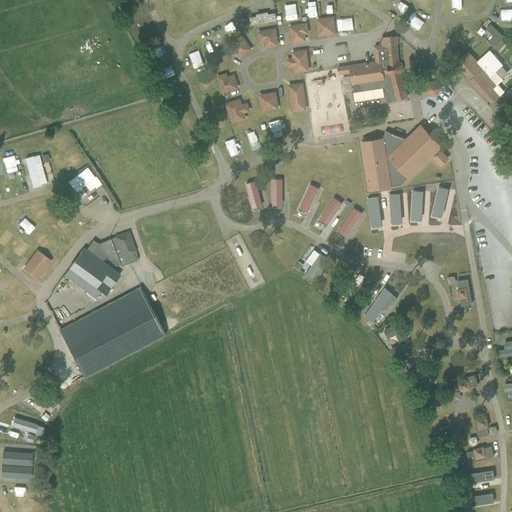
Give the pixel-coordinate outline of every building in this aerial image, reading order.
[(403,11),(406,2),(399,0),(394,0),(392,8),(403,11)] [(451,0),(452,9),(460,9),(459,0),(451,0)] [(511,9),(499,9),(498,19),(511,19),(511,9)] [(285,13),(288,21),(297,18),(294,10),(285,13)] [(251,26),(276,21),(275,13),(268,14),(267,12),(256,14),(256,16),(249,17),(251,26)] [(319,21),(320,33),(332,31),(330,20),(319,21)] [(490,23),(486,27),(483,24),(476,31),(497,50),(507,39),(490,23)] [(302,25),(290,28),(292,42),(304,40),(302,25)] [(459,38),(470,50),(479,42),(467,29),(459,38)] [(274,30),(262,32),(264,42),(265,47),(277,45),(274,30)] [(397,100),(397,99),(407,97),(405,91),(401,74),(404,70),(403,64),(399,60),(397,43),(397,36),(385,38),(381,38),(381,45),(374,46),(375,62),(350,66),(351,76),(353,85),(354,92),(384,87),(386,103),(397,100)] [(241,38),(231,45),(237,53),(240,57),(250,50),(241,38)] [(211,54),(220,48),(214,39),(205,44),(211,54)] [(186,57),(190,65),(197,62),(198,65),(207,61),(203,50),(186,57)] [(305,51),(293,53),(294,58),(295,65),(296,71),(307,69),(305,51)] [(468,52),(456,63),(481,90),(480,91),(491,102),(498,95),(503,91),(497,84),(502,79),(495,71),(500,66),(502,65),(490,51),(477,63),(468,52)] [(233,76),(219,81),(223,92),(237,88),(233,76)] [(435,80),(424,87),(431,97),(442,90),(435,80)] [(506,101),(500,107),(505,112),(511,105),(511,86),(501,96),(506,101)] [(302,89),(289,91),(292,111),(305,109),(302,89)] [(275,98),(261,100),(263,110),(277,108),(275,98)] [(239,101),(227,105),(233,122),(245,118),(243,114),(241,106),(239,101)] [(190,110),(172,118),(177,128),(194,120),(190,110)] [(268,137),(278,135),(277,125),(267,126),(268,137)] [(406,139),(402,138),(403,138),(401,137),(401,138),(399,137),(393,135),(394,134),(392,134),(388,132),(385,131),(382,138),(361,141),(369,190),(401,185),(432,155),(434,157),(433,158),(441,166),(448,159),(440,152),(437,150),(441,146),(432,137),(421,125),(406,139)] [(66,154),(73,150),(67,137),(59,141),(66,154)] [(229,158),(240,154),(234,138),(223,142),(229,158)] [(39,154),(25,157),(31,187),(45,184),(39,154)] [(13,172),(11,161),(3,163),(5,173),(13,172)] [(95,188),(83,173),(67,185),(75,195),(84,188),(88,193),(95,188)] [(283,205),(282,178),(271,179),(271,205),(283,205)] [(255,180),(244,183),(251,209),(261,206),(255,180)] [(100,184),(95,188),(95,189),(100,196),(106,192),(100,184)] [(309,184),(298,207),(308,212),(319,188),(309,184)] [(319,219),(328,225),(342,203),(333,197),(319,219)] [(232,216),(234,216),(235,216),(237,216),(238,216),(239,215),(240,214),(241,213),(242,211),(242,210),(242,209),(242,207),(241,206),(241,205),(240,204),(239,203),(238,202),(236,201),(235,201),(233,201),(232,201),(231,202),(230,203),(228,204),(228,205),(227,206),(227,208),(227,209),(227,210),(227,212),(228,213),(229,214),(230,215),(231,216),(232,216)] [(337,231),(346,237),(362,213),(352,207),(337,231)] [(64,276),(96,299),(101,292),(105,295),(120,275),(102,261),(106,257),(116,266),(120,264),(121,266),(138,260),(135,252),(136,252),(129,232),(114,237),(114,238),(98,244),(93,240),(86,249),(84,248),(64,276)] [(342,235),(333,234),(332,246),(342,246),(342,235)] [(452,235),(428,243),(432,256),(456,248),(452,235)] [(314,253),(309,260),(318,267),(326,255),(319,251),(321,248),(316,245),(311,251),(314,253)] [(37,252),(27,265),(39,275),(49,261),(37,252)] [(142,270),(135,265),(116,288),(123,294),(142,270)] [(316,288),(323,291),(335,271),(329,267),(316,288)] [(455,288),(457,298),(459,298),(460,305),(471,303),(467,278),(456,280),(457,287),(455,288)] [(59,330),(84,378),(165,335),(140,287),(59,330)] [(369,306),(364,302),(357,312),(362,315),(369,306)] [(511,311),(494,314),(495,320),(511,318),(511,311)] [(396,333),(400,341),(408,337),(400,321),(384,329),(388,337),(396,333)] [(511,355),(511,341),(497,343),(498,356),(511,355)] [(395,346),(389,349),(393,357),(399,354),(395,346)] [(428,380),(420,365),(407,370),(414,386),(428,380)] [(478,386),(475,375),(450,381),(452,391),(459,390),(460,392),(470,390),(470,388),(478,386)] [(422,383),(415,386),(418,392),(425,389),(422,383)] [(487,428),(488,428),(486,416),(484,417),(483,410),(472,412),(478,437),(488,435),(487,428)] [(41,418),(46,421),(49,417),(45,413),(41,418)] [(457,443),(454,432),(452,433),(450,426),(440,429),(447,454),(458,450),(455,443),(457,443)] [(491,446),(484,448),(483,446),(473,449),(473,451),(466,452),(469,463),(493,457),(491,446)] [(1,463),(32,465),(33,453),(2,451),(1,463)] [(1,465),(0,477),(31,479),(32,467),(1,465)]
